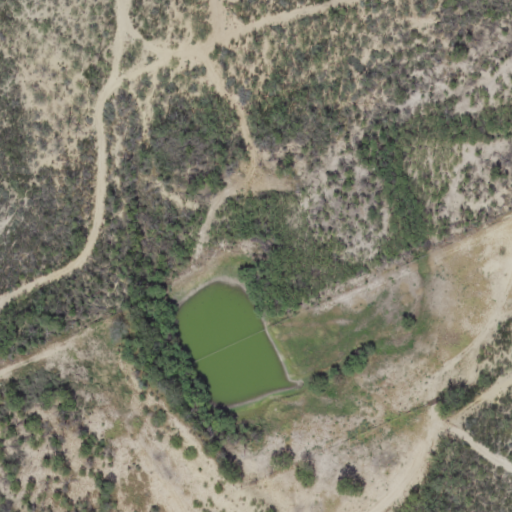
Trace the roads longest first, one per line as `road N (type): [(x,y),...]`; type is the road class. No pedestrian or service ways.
road 1 (residential): [(116,0),(129,315),(150,360),(256,498),(257,511)]
road 2 (residential): [(0,299),(67,257),(102,112),(122,67)]
road 3 (residential): [(390,511),(511,274)]
